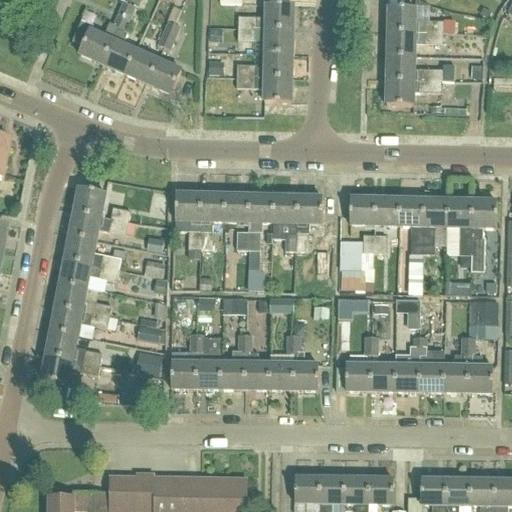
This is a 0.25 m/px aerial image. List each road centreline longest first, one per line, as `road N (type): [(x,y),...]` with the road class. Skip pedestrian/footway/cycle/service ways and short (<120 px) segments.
road 1 (residential): [(511,440),(6,430)]
road 2 (residential): [(6,430),(47,210),(75,125)]
road 3 (residential): [(316,154),(129,146),(75,125)]
road 4 (residential): [(511,158),(316,154)]
road 5 (residential): [(316,154),(332,0)]
